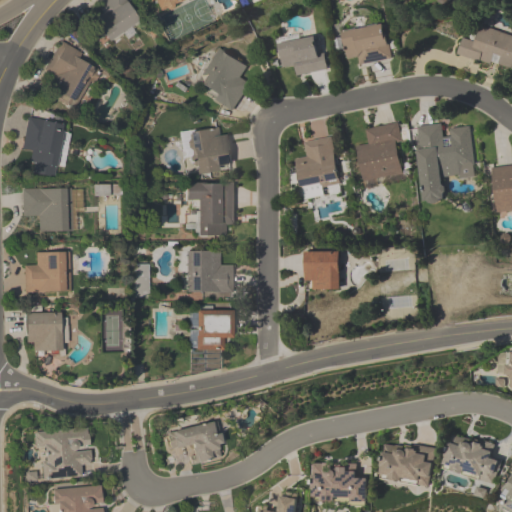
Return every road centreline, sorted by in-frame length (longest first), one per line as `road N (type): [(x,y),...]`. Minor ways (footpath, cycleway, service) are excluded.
road 1 (tertiary): [(0,389),(84,404),(125,402),(511,327)]
road 2 (residential): [(511,119),(473,94),(432,84),(273,115),(265,136),(266,374)]
road 3 (residential): [(125,402),(139,480),(164,493),(228,480),(305,437),(459,406),(511,416)]
